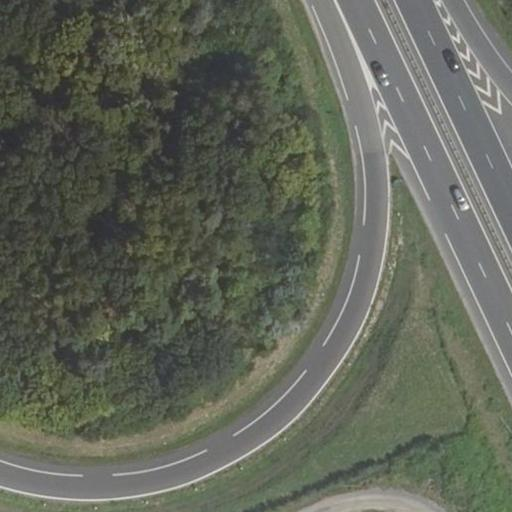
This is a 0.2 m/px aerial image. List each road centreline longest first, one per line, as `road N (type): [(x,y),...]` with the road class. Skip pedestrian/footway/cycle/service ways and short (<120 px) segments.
road 1 (motorway): [(319,0),(356,97),(373,190),(363,270),(320,365),(265,424),(159,478),(86,487),(0,473)]
road 2 (motorway): [(353,0),(511,339)]
road 3 (motorway): [(511,207),(414,0)]
